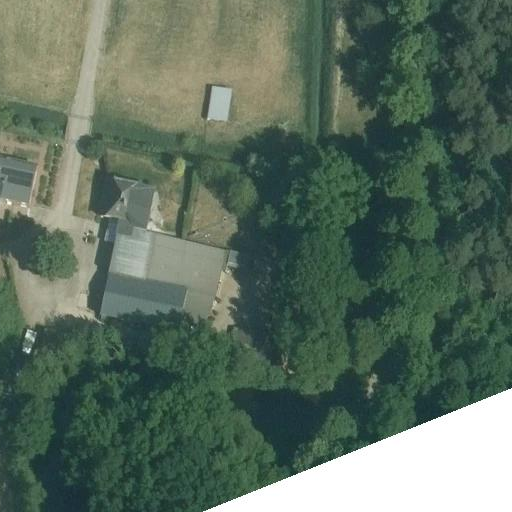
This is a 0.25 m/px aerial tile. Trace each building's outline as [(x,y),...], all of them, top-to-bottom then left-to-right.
[(211,89),(206,123),(210,124),(210,122),(227,125),(232,92),(211,89)] [(0,206),(0,205),(28,211),(37,171),(0,163),(0,206)] [(105,182),(97,220),(109,223),(104,243),(115,245),(101,312),(99,319),(178,336),(180,328),(194,332),(210,318),(226,254),(151,237),(147,236),(155,194),(137,190),(105,182)] [(281,190),(268,198),(277,214),(290,207),(281,190)] [(230,253),(226,270),(244,274),(247,257),(230,253)] [(279,265),(277,326),(299,327),(301,266),(279,265)] [(18,275),(17,299),(27,299),(28,276),(18,275)] [(233,330),(230,344),(265,350),(267,336),(233,330)] [(44,332),(40,351),(57,355),(61,336),(44,332)] [(206,348),(204,362),(264,371),(266,357),(206,348)] [(35,352),(29,374),(45,378),(52,380),(58,358),(35,352)]
